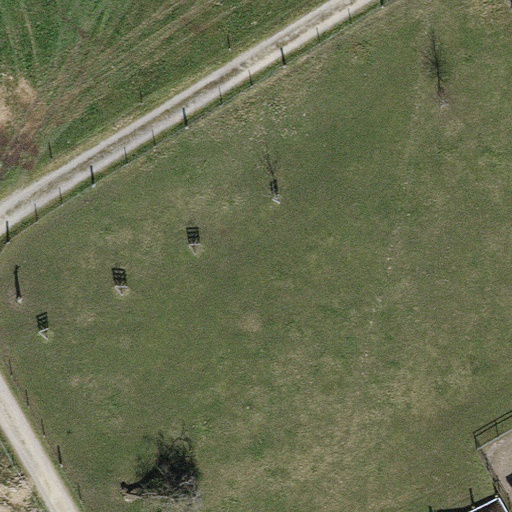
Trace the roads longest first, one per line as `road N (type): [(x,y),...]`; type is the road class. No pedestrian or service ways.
road 1 (track): [(361,0),(0,226)]
road 2 (track): [(64,511),(0,397)]
